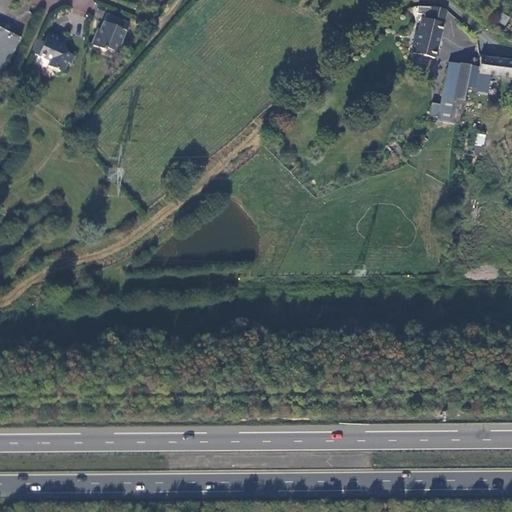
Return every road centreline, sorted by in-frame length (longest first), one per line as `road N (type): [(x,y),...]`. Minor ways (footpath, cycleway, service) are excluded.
road 1 (trunk): [(511,439),(0,443)]
road 2 (trunk): [(0,484),(511,480)]
